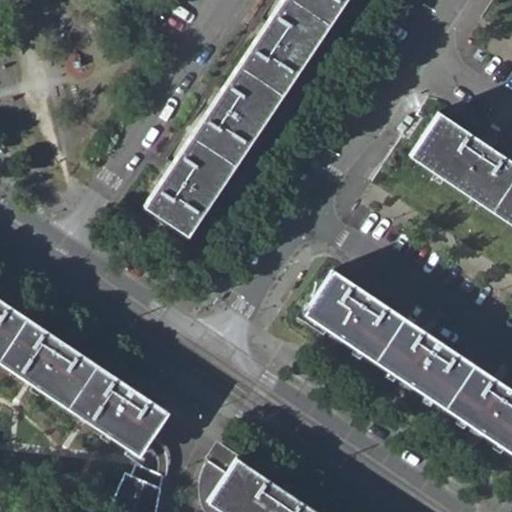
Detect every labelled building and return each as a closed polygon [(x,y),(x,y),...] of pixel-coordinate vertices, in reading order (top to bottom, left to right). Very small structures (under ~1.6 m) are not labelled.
[(193,241),(354,0),(292,0),(150,212),(193,241)] [(511,224),(511,163),(445,119),(416,161),(511,224)] [(511,454),(511,392),(339,276),(308,319),(511,454)] [(0,360),(137,453),(165,410),(0,299),(0,360)] [(216,446),(208,457),(215,462),(223,450),(216,446)] [(312,511),(224,452),(215,464),(220,467),(218,474),(215,487),(215,502),(216,511),(312,511)] [(154,511),(162,476),(136,463),(131,475),(125,473),(110,506),(116,508),(114,511),(154,511)]
